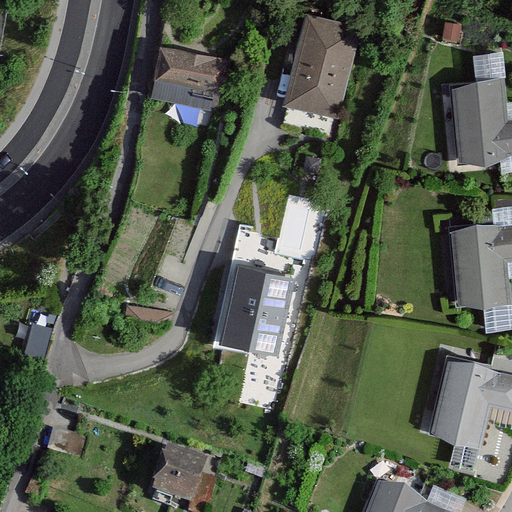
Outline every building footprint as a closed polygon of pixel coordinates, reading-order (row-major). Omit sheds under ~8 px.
[(303,9),(277,102),(331,117),(357,24),(303,9)] [(164,43),(152,94),(218,109),(230,60),(164,43)] [(446,81),(452,157),(511,152),(511,112),(503,113),(499,76),(446,81)] [(511,223),(448,228),(454,304),(506,300),(503,260),(511,259),(511,223)] [(279,349),(293,283),(244,273),(230,339),(279,349)] [(32,320),(25,353),(46,357),(52,324),(32,320)] [(511,371),(445,355),(426,432),(474,444),(484,404),(511,410),(511,371)] [(147,488),(189,501),(203,457),(162,444),(147,488)] [(445,511),(376,484),(364,511),(445,511)]
